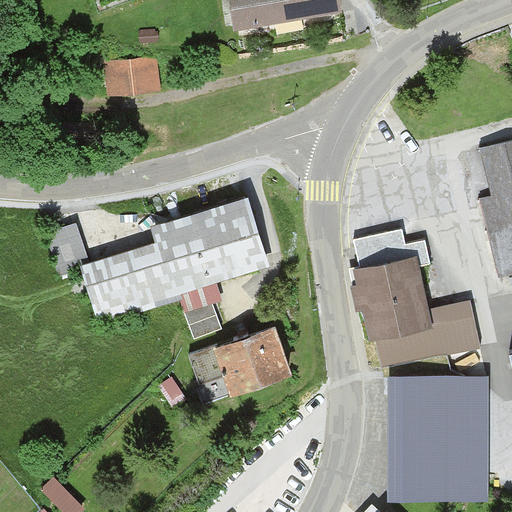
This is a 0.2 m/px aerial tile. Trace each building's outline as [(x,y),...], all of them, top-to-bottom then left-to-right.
[(343,0),(230,0),(236,29),(345,9),(343,0)] [(154,54),(104,59),(105,93),(161,87),(154,54)] [(477,199),(498,279),(511,275),(511,138),(480,147),(493,195),(477,199)] [(270,268),(249,195),(153,223),(158,240),(87,261),(76,224),(46,233),(59,280),(82,274),(97,327),(185,301),(194,333),(218,326),(207,287),(270,268)] [(355,240),(361,266),(412,254),(416,270),(432,266),(425,237),(400,243),(397,230),(355,240)] [(361,266),(354,269),(374,339),(432,322),(429,310),(416,270),(412,254),(361,266)] [(432,322),(374,339),(389,373),(457,373),(448,356),(488,344),(470,294),(429,310),(432,322)] [(279,324),(188,355),(198,385),(224,376),(230,392),(295,370),(279,324)] [(457,373),(389,373),(389,496),(489,495),(488,372),(457,373)] [(60,474),(43,490),(64,511),(76,511),(87,502),(60,474)] [(393,511),(385,503),(375,511),(393,511)]
